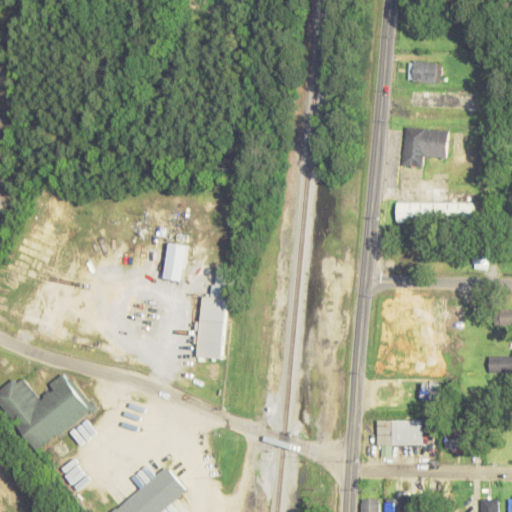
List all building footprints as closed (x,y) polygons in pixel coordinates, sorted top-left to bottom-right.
[(409,82),(442,82),(442,62),(409,62),(409,82)] [(448,129),(405,125),(401,165),(422,167),(423,156),(446,158),(448,129)] [(498,185),(501,133),(484,132),(481,184),(498,185)] [(396,201),(396,222),(475,222),(475,201),(396,201)] [(183,281),(189,246),(170,242),(164,277),(183,281)] [(473,243),(473,267),(489,267),(489,243),(473,243)] [(222,360),(230,268),(216,267),(213,296),(201,295),(196,358),(222,360)] [(511,308),(496,308),(496,325),(511,325),(511,308)] [(511,355),(489,355),(489,372),(511,372),(511,355)] [(94,411),(69,371),(50,383),(54,389),(39,398),(25,375),(0,390),(0,400),(32,451),(94,411)] [(422,419),(377,419),(377,456),(391,456),(391,444),(422,444),(422,419)] [(445,447),(468,447),(468,433),(445,433),(445,447)] [(162,511),(188,492),(169,468),(111,511),(162,511)] [(360,497),(360,511),(379,511),(379,497),(360,497)] [(481,511),(498,511),(498,497),(481,497),(481,511)] [(405,511),(405,498),(385,498),(385,511),(405,511)]
